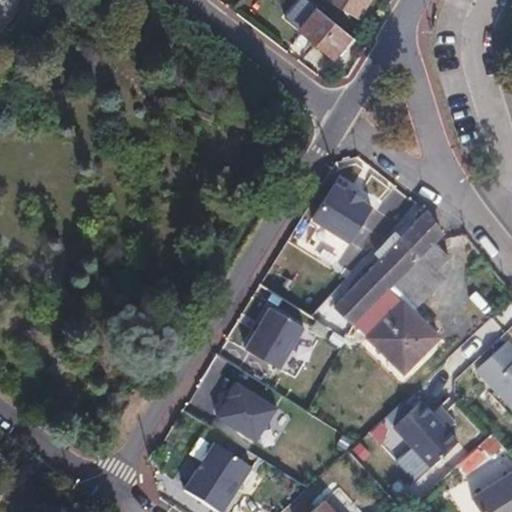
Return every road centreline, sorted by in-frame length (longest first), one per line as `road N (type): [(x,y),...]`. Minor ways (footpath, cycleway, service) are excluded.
road 1 (residential): [(343,118),(100,490)]
road 2 (residential): [(186,0),(343,118)]
road 3 (residential): [(445,194),(401,22)]
road 4 (residential): [(343,118),(445,194)]
road 5 (residential): [(0,414),(100,490)]
